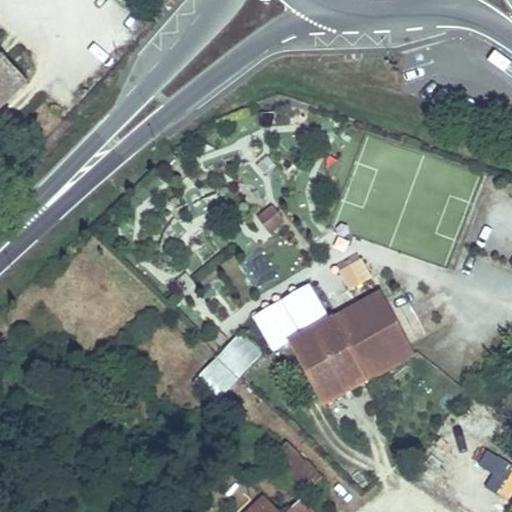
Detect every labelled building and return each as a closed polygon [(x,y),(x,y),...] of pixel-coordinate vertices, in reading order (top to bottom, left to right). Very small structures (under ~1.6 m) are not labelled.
[(0,100),(12,90),(0,77),(0,100)] [(274,203),(265,212),(272,222),(282,214),(274,203)] [(327,298),(336,315),(380,292),(367,275),(327,298)] [(336,315),(292,338),(323,400),(413,354),(380,292),(336,315)] [(213,407),(264,354),(241,331),(189,384),(213,407)] [(501,480),(494,493),(509,502),(511,496),(511,467),(486,453),(478,466),(501,480)] [(318,511),(303,495),(285,476),(262,496),(267,502),(255,511),(318,511)] [(303,495),(318,511),(329,511),(335,507),(316,485),(303,495)]
